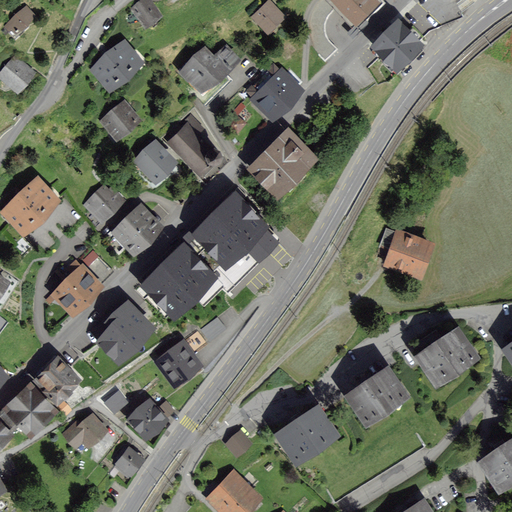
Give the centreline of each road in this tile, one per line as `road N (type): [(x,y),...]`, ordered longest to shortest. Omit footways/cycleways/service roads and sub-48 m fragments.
road 1 (residential): [(0,401),(401,0)]
road 2 (secondary): [(181,435),(297,277),(412,89),(506,0)]
road 3 (residential): [(0,159),(89,0)]
